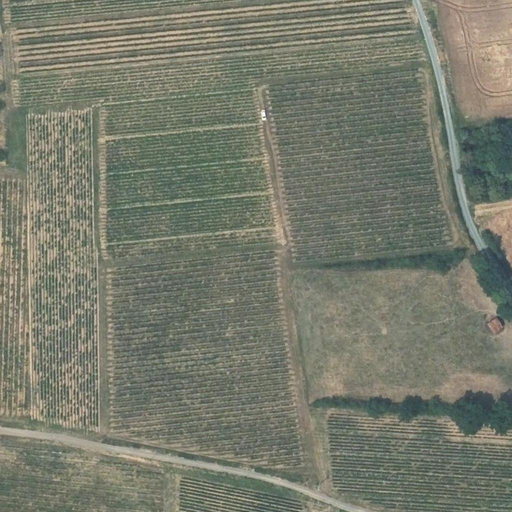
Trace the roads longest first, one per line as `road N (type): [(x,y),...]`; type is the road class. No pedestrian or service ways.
road 1 (unclassified): [(0,431),(257,476),(368,511)]
road 2 (track): [(511,294),(465,207),(446,98),(417,0)]
